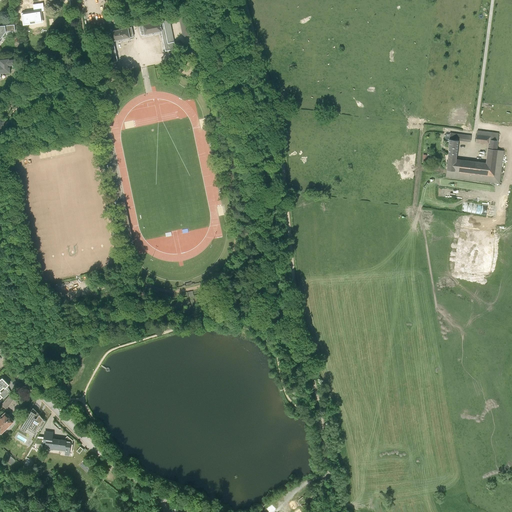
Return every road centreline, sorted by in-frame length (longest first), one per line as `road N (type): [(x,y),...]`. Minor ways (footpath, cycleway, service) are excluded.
road 1 (track): [(244,0),(282,125),(296,311)]
road 2 (residential): [(0,347),(96,451),(165,498)]
road 3 (track): [(296,311),(339,511)]
